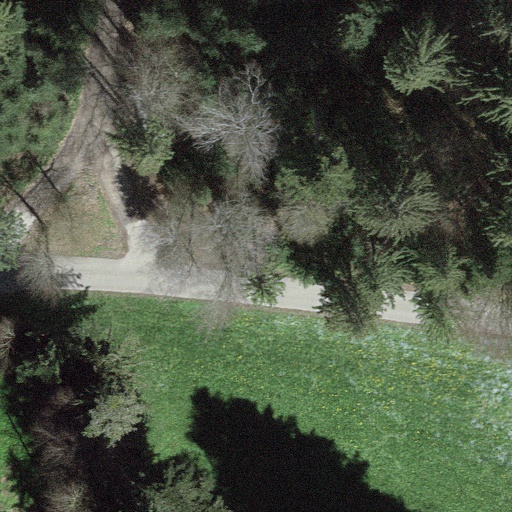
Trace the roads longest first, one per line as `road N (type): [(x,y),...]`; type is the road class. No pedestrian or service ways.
road 1 (track): [(122,0),(95,112),(0,239)]
road 2 (track): [(95,112),(151,241),(179,277)]
